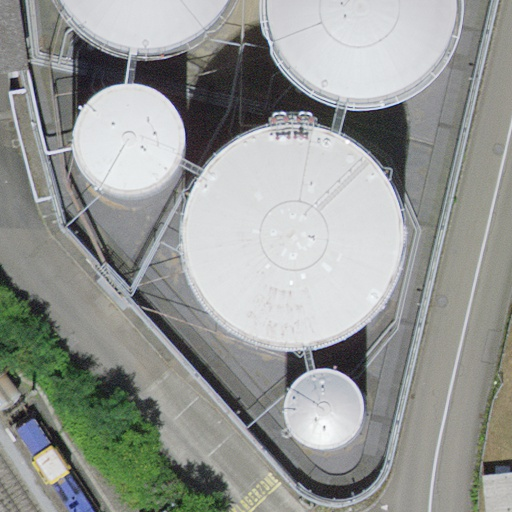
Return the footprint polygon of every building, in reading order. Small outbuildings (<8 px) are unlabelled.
[(0,0),(0,65),(15,63),(5,0),(0,0)] [(217,36),(238,10),(241,0),(61,0),(74,23),(96,44),(124,57),(155,61),(188,54),(217,36)] [(440,92),(461,66),(472,34),(472,0),(471,0),(279,0),(277,20),(282,51),(297,78),(319,99),(347,113),(378,116),(411,110),(440,92)] [(166,195),(181,182),(190,165),(193,146),(189,127),(179,110),(164,98),(146,91),(128,91),(111,96),(96,107),(85,121),(80,138),(80,157),(86,174),(97,188),(112,198),(129,203),(149,202),(166,195)] [(416,262),(415,224),(402,189),(378,160),(345,140),(308,132),(272,137),(238,153),(212,178),(195,211),(190,247),(197,283),(215,315),(242,340),(276,355),(312,358),(349,349),(381,328),(404,298),(416,262)] [(330,457),(343,456),(355,451),(364,442),(370,431),(372,419),(370,407),(364,396),(355,387),(344,382),(331,381),(319,384),(308,391),(300,400),(296,412),(296,425),(300,437),(308,447),(318,454),(330,457)]
